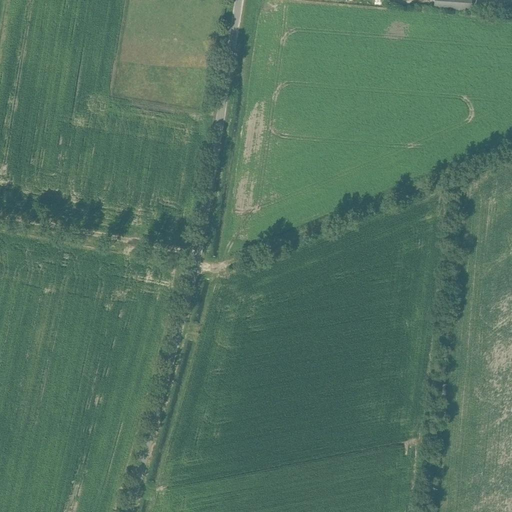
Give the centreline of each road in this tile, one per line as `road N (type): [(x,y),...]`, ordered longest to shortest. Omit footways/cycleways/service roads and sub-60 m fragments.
road 1 (track): [(0,219),(226,263),(511,144)]
road 2 (unclassified): [(131,511),(199,258),(240,0)]
